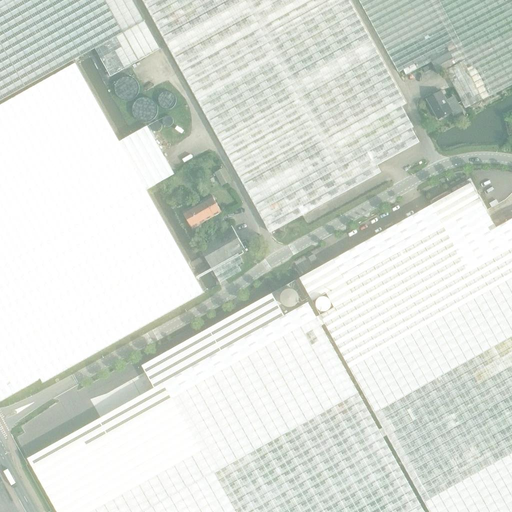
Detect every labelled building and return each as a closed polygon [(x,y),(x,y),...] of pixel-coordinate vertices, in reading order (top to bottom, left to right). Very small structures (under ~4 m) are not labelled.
[(144,20),(132,0),(0,0),(0,100),(73,60),(94,48),(144,20)] [(140,0),(155,26),(179,70),(190,89),(232,165),(265,224),(270,233),(302,215),(381,173),(377,166),(419,142),(412,128),(413,128),(402,106),(406,104),(371,40),(349,0),(140,0)] [(511,0),(358,0),(374,29),(401,79),(431,63),(457,50),(483,100),(483,101),(511,86),(511,0)] [(144,20),(94,48),(110,76),(160,47),(144,20)] [(431,63),(438,76),(445,72),(465,110),(483,100),(457,50),(431,63)] [(147,191),(120,143),(76,64),(0,106),(0,401),(40,379),(42,383),(203,293),(147,191)] [(136,89),(136,88),(136,86),(135,84),(134,82),(133,80),(131,78),(129,77),(125,76),(123,76),(120,77),(118,78),(116,79),(114,82),(113,84),(112,86),(112,88),(113,92),(115,96),(117,98),(118,99),(121,100),(123,100),(125,100),(128,100),(130,99),(132,97),(134,95),(135,93),(136,91),(136,89)] [(461,112),(458,105),(454,98),(447,102),(441,92),(427,100),(438,121),(453,113),(454,115),(461,112)] [(147,191),(175,175),(148,127),(120,143),(147,191)] [(232,183),(226,172),(215,178),(221,189),(232,183)] [(471,183),(379,235),(300,279),(313,302),(327,294),(335,308),(320,316),(350,368),(428,325),(511,277),(511,218),(496,228),(471,183)] [(194,199),(189,190),(181,194),(187,204),(194,199)] [(222,213),(212,196),(197,204),(207,222),(222,213)] [(183,212),(193,231),(196,232),(200,230),(201,226),(201,225),(207,222),(197,204),(183,212)] [(245,249),(230,224),(220,231),(223,237),(200,250),(211,268),(220,284),(241,272),(238,266),(243,263),(237,254),(245,249)] [(511,511),(511,277),(428,325),(350,368),(429,511),(511,511)] [(105,416),(28,459),(57,511),(424,511),(385,441),(382,434),(321,326),(317,318),(296,281),(291,283),(142,366),(155,388),(105,416)]
